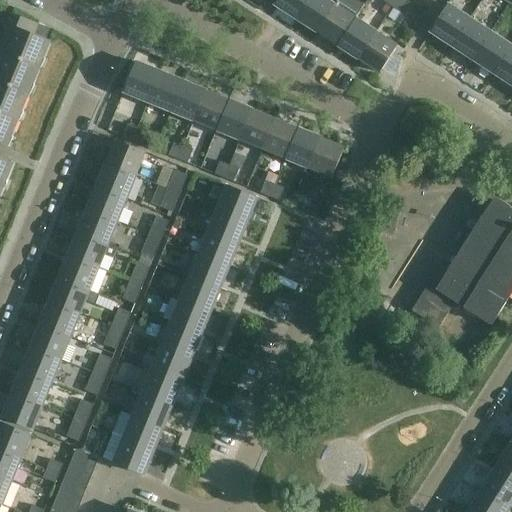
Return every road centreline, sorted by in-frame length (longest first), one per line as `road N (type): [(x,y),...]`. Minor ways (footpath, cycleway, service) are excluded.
road 1 (residential): [(241,511),(236,483),(340,229)]
road 2 (residential): [(0,304),(115,37)]
road 3 (residential): [(378,131),(165,0)]
road 4 (residential): [(511,362),(417,511)]
road 5 (residential): [(378,131),(406,86),(424,81),(511,134)]
